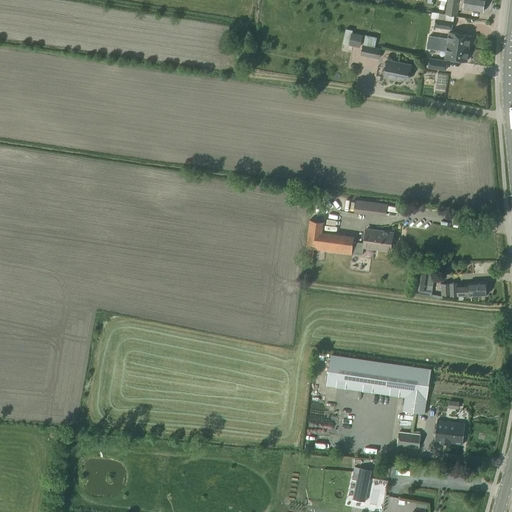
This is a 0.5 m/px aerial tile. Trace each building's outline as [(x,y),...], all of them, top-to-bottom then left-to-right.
[(447,0),(445,15),(455,17),(456,17),(457,9),(482,13),(484,0),(447,0)] [(432,14),(431,20),(436,21),(454,23),(455,17),(445,15),(432,14)] [(436,21),(435,29),(453,31),(454,23),(436,21)] [(349,45),(359,47),(362,36),(352,33),(349,45)] [(439,38),(438,44),(468,49),(470,36),(448,33),(447,39),(439,38)] [(438,44),(437,50),(446,52),(445,58),(466,62),(468,49),(438,44)] [(381,49),(363,45),(361,55),(379,59),(381,49)] [(431,59),(429,69),(447,71),(448,61),(431,59)] [(387,61),(383,78),(394,80),(394,78),(407,81),(410,66),(387,61)] [(371,203),(370,216),(386,218),(388,205),(371,203)] [(345,216),(346,210),(329,207),(328,213),(345,216)] [(309,220),(304,260),(312,261),(314,250),(351,255),(353,243),(353,237),(322,232),(323,222),(309,220)] [(363,244),(362,248),(389,252),(392,233),(365,229),(363,244)] [(412,287),(410,294),(431,297),(435,267),(439,267),(441,265),(441,262),(429,262),(428,265),(416,263),(412,287)] [(456,283),(440,284),(441,296),(450,296),(450,297),(486,296),(485,282),(468,283),(468,285),(457,286),(456,283)] [(430,370),(331,355),(327,385),(405,396),(403,410),(424,413),(430,370)] [(449,400),(448,408),(458,409),(459,401),(449,400)] [(367,404),(367,414),(359,414),(358,428),(383,428),(383,405),(367,404)] [(437,420),(434,441),(450,444),(449,453),(461,454),(465,423),(437,420)] [(421,434),(399,432),(397,446),(420,449),(421,434)] [(359,465),(352,499),(364,501),(371,467),(359,465)]
